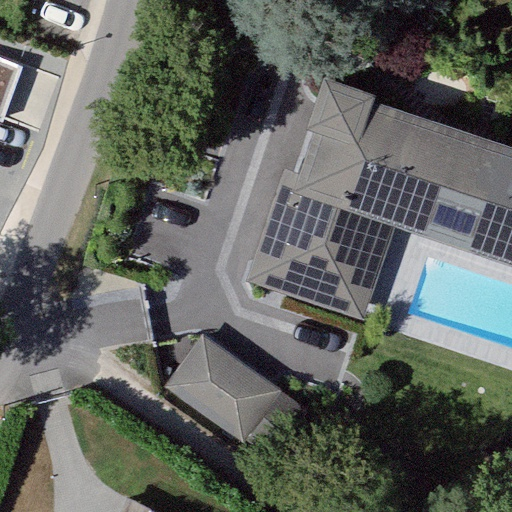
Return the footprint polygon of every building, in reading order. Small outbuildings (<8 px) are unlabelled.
[(0,47),(0,91),(9,95),(22,54),(0,47)] [(355,135),(362,110),(365,99),(332,90),(321,126),(355,135)] [(511,157),(362,110),(355,135),(321,126),(300,193),(387,220),(511,259),(511,157)] [(387,220),(300,193),(291,186),(263,276),(359,307),(387,220)] [(255,368),(201,330),(164,383),(216,420),(219,416),(252,371),(255,368)] [(277,388),(252,371),(219,416),(244,434),(277,388)] [(277,388),(244,434),(272,455),(305,408),(277,388)] [(153,511),(130,501),(126,511),(153,511)]
